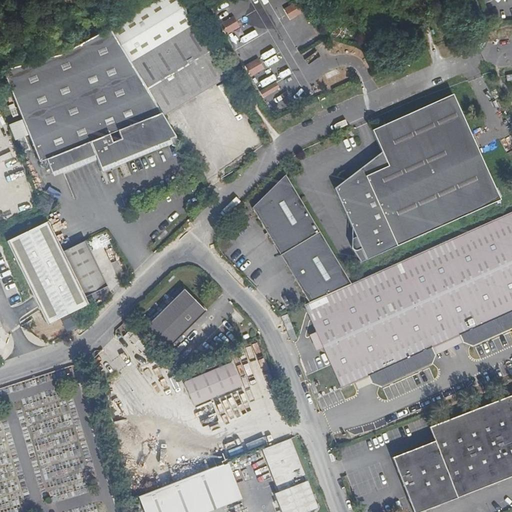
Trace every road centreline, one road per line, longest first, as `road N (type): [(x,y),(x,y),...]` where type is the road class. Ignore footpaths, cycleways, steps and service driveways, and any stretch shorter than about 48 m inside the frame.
road 1 (unclassified): [(511,51),(444,67),(279,145),(190,239)]
road 2 (unclassified): [(347,511),(272,320),(190,239)]
road 3 (unclassified): [(190,239),(94,333),(0,378)]
